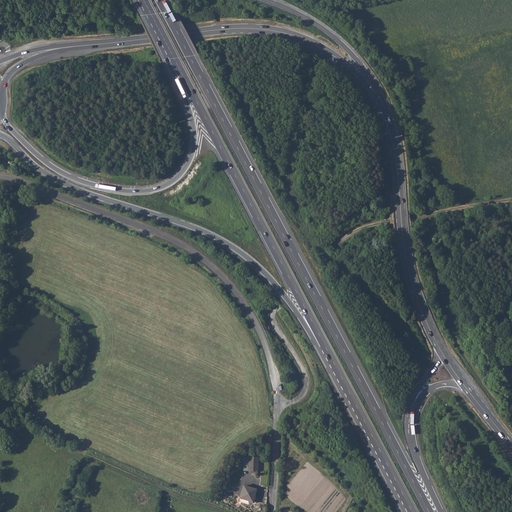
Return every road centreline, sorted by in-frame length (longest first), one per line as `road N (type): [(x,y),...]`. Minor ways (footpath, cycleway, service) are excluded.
road 1 (motorway): [(429,511),(160,0)]
road 2 (motorway): [(0,135),(75,191),(184,223),(238,250),(323,344)]
road 3 (unclassified): [(0,176),(144,225),(219,273),(261,334),(278,403)]
road 4 (primary): [(385,119),(341,60),(280,31),(230,28),(44,51)]
road 5 (trunk): [(175,61),(194,146),(184,169),(159,188),(124,191),(67,176),(17,135),(1,109)]
road 6 (motorway): [(175,61),(323,344)]
road 7 (track): [(511,199),(347,234),(278,306)]
road 8 (primary): [(442,353),(411,281),(385,119)]
road 9 (track): [(425,214),(451,335),(511,423)]
road 10 (motorway): [(323,344),(411,511)]
road 11 (trunk): [(385,119),(380,94),(346,47),(265,0)]
road 12 (track): [(224,511),(86,455)]
road 13 (unclassified): [(278,403),(301,395),(305,378),(273,320),(278,306)]
